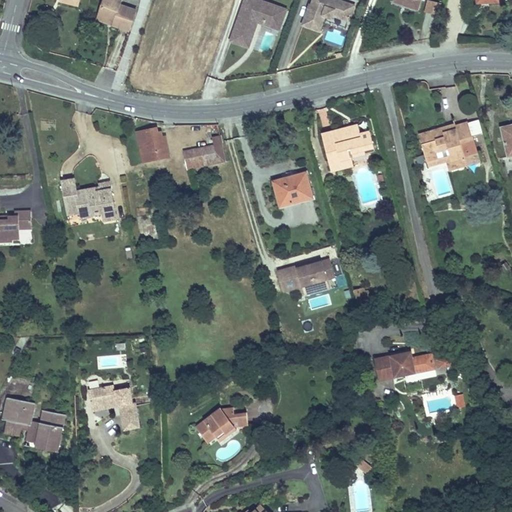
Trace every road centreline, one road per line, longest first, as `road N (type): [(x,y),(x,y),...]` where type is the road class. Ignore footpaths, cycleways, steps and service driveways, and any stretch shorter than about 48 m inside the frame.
road 1 (tertiary): [(119,102),(207,113),(454,61),(511,61)]
road 2 (unknown): [(391,73),(427,228),(434,304),(426,318),(375,338)]
road 3 (tertiary): [(119,102),(2,58)]
road 4 (tertiary): [(0,75),(119,102)]
